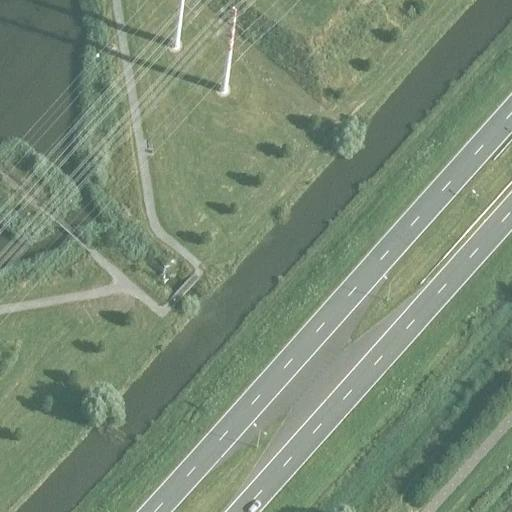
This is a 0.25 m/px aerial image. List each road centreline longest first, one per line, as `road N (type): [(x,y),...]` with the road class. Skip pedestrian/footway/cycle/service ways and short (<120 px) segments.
road 1 (trunk): [(511,112),(154,511)]
road 2 (trunk): [(241,511),(511,209)]
